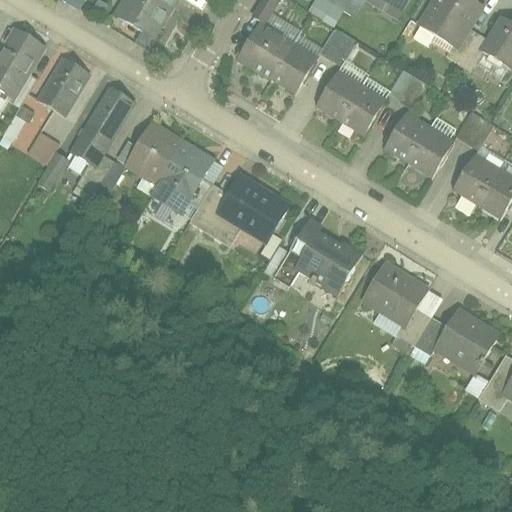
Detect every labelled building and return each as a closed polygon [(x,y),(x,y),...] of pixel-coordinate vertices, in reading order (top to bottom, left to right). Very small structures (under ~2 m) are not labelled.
[(54,0),(76,15),(86,0),(54,0)] [(141,36),(163,0),(121,0),(111,18),(141,36)] [(395,0),(368,0),(388,12),(395,0)] [(481,7),(470,0),(435,0),(416,29),(451,52),(481,7)] [(511,56),(511,23),(499,15),(477,48),(505,67),(511,56)] [(311,62),(251,24),(228,60),(287,98),(311,62)] [(0,88),(17,99),(48,50),(16,31),(0,56),(0,88)] [(94,78),(68,61),(47,94),(72,111),(94,78)] [(377,102),(327,73),(306,107),(356,137),(377,102)] [(137,106),(106,85),(78,127),(109,148),(137,106)] [(442,144),(397,115),(375,151),(420,179),(442,144)] [(2,141),(13,145),(22,122),(11,118),(2,141)] [(214,163),(150,124),(125,165),(182,200),(175,213),(225,244),(237,225),(267,244),(288,211),(234,178),(219,203),(197,189),(214,163)] [(44,166),(57,146),(39,135),(26,155),(44,166)] [(510,184),(465,157),(443,192),(489,220),(510,184)] [(341,292),(364,254),(305,217),(282,254),(341,292)] [(415,365),(421,354),(468,379),(494,330),(450,306),(440,325),(418,313),(429,293),(388,268),(368,301),(403,325),(387,350),(415,365)] [(511,366),(499,359),(475,400),(497,412),(503,400),(511,405),(511,366)]
